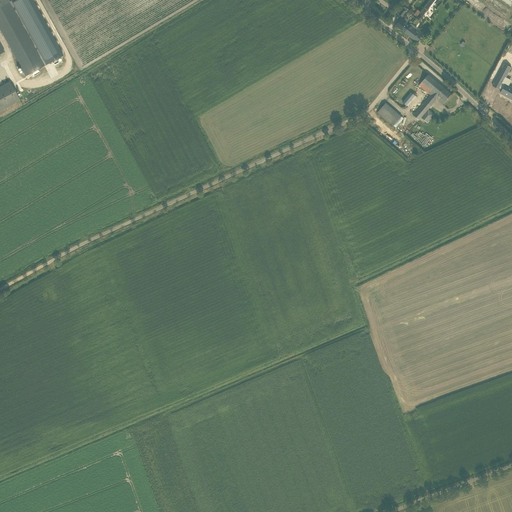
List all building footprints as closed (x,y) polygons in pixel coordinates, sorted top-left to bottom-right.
[(0,0),(0,30),(25,77),(44,66),(10,4),(7,0),(0,0)] [(16,0),(10,4),(44,66),(49,64),(51,67),(59,62),(58,59),(63,56),(31,0),(16,0)] [(423,15),(434,0),(430,0),(421,13),(423,15)] [(395,25),(404,32),(409,26),(407,23),(408,21),(408,19),(406,18),(405,18),(403,21),(400,19),(395,25)] [(404,32),(417,42),(422,35),(409,26),(404,32)] [(501,89),(499,93),(511,99),(511,96),(511,90),(507,87),(508,84),(503,81),(510,67),(503,63),(492,85),(498,89),(499,88),(501,89)] [(413,115),(419,120),(431,106),(436,100),(442,105),(445,102),(451,94),(428,74),(419,85),(430,95),(415,113),(414,112),(413,113),(414,114),(413,115)] [(9,82),(0,86),(0,111),(20,101),(9,82)] [(401,117),(390,107),(385,103),(377,112),(393,126),(401,117)]
